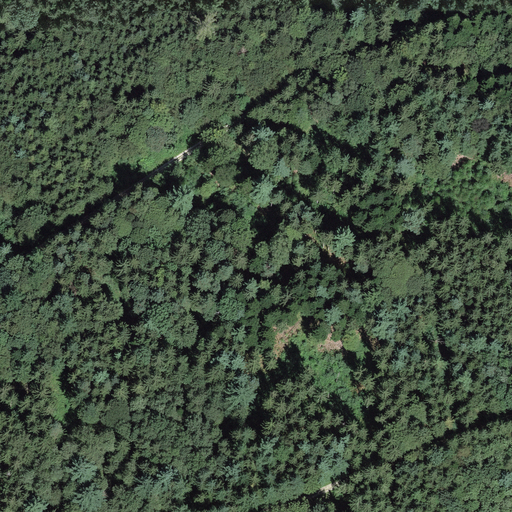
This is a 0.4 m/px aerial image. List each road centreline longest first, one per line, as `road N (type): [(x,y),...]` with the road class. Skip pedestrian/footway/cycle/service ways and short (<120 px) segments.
road 1 (track): [(508,0),(300,85),(0,273)]
road 2 (track): [(275,511),(511,419)]
